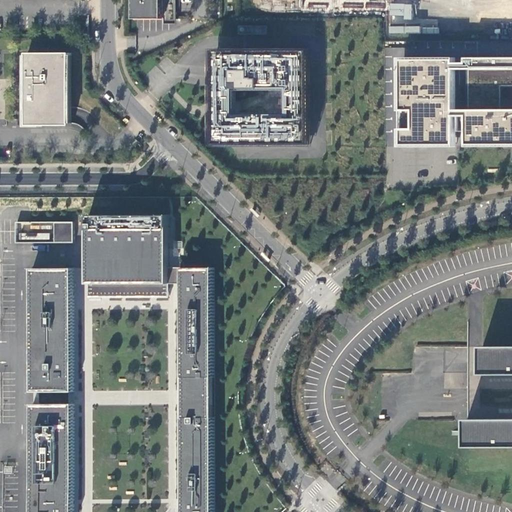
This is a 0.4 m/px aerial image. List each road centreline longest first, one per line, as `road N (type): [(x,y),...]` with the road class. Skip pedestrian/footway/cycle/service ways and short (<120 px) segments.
road 1 (tertiary): [(326,290),(284,342),(272,388),(281,442),(319,498)]
road 2 (residential): [(175,144),(326,290)]
road 3 (tertiary): [(511,207),(429,228),(326,290)]
road 4 (residential): [(175,144),(128,177),(0,179)]
road 5 (residential): [(107,0),(109,74),(175,144)]
